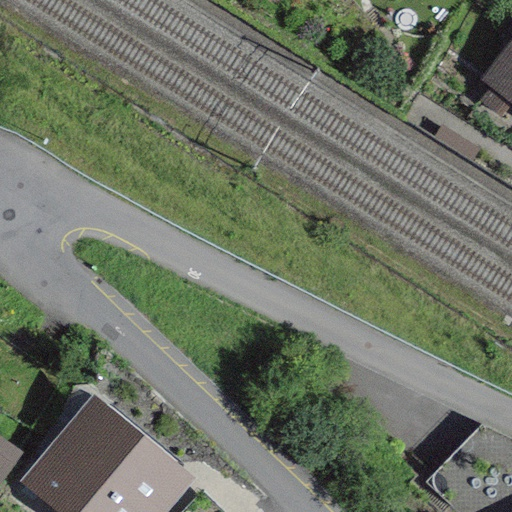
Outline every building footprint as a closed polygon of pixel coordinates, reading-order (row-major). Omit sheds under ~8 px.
[(511,25),(502,38),(508,42),(480,78),(490,86),(479,99),(501,116),(511,103),(511,25)] [(480,146),(443,123),(434,137),(471,160),(480,146)] [(166,511),(196,477),(94,393),(23,479),(63,511),(166,511)] [(511,511),(511,436),(483,422),(426,482),(457,511),(511,511)] [(0,482),(23,452),(0,434),(0,482)] [(222,511),(200,491),(180,511),(222,511)]
